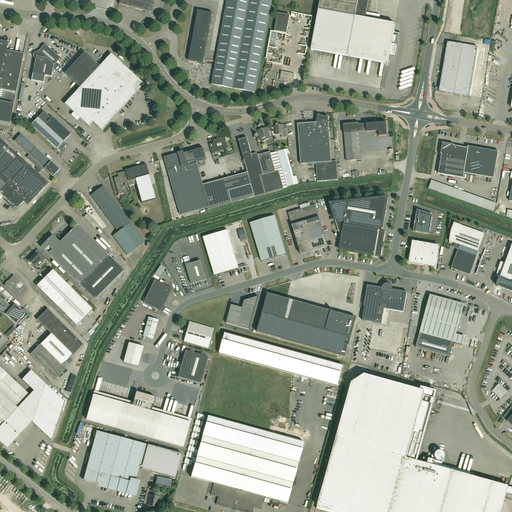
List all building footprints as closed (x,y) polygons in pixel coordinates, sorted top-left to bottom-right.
[(156,0),(120,0),(119,4),(151,13),(154,0),(156,0)] [(255,93),(272,0),(227,0),(212,85),(255,93)] [(320,0),(318,10),(311,50),(388,64),(390,53),(394,54),(396,44),(391,44),(395,24),(365,18),(368,0),(320,0)] [(203,10),(198,9),(198,10),(197,10),(196,15),(197,15),(190,56),(188,55),(188,60),(189,60),(189,61),(189,62),(193,63),(194,62),(203,63),(213,13),(203,11),(203,10)] [(287,33),(290,15),(278,13),(274,31),(287,33)] [(0,40),(0,122),(10,125),(24,54),(6,51),(7,47),(8,47),(9,43),(0,40)] [(447,42),(443,66),(473,72),(477,47),(447,42)] [(54,64),(59,58),(45,45),(37,54),(35,54),(34,55),(35,60),(31,81),(44,83),(45,76),(51,77),(53,65),(54,64)] [(111,53),(99,66),(84,52),(65,73),(80,87),(64,104),(89,127),(93,122),(99,128),(101,126),(104,128),(144,84),(111,53)] [(469,96),(473,72),(443,66),(439,91),(469,96)] [(281,71),(280,80),(285,81),(285,82),(288,82),(288,81),(293,82),(295,74),(281,71)] [(70,134),(52,117),(51,118),(43,111),(37,118),(31,125),(61,153),(65,143),(63,142),(70,134)] [(336,161),(331,161),(328,117),(317,115),(316,122),(297,124),(301,165),(316,163),(317,182),(338,180),(336,161)] [(346,161),(362,159),(359,132),(363,132),(366,132),(378,131),(379,136),(387,136),(386,122),(378,123),(378,121),(378,122),(374,122),(374,123),(366,124),(363,124),(359,125),(359,123),(343,125),(346,161)] [(287,128),(283,128),(283,125),(275,126),(276,135),(281,134),(282,138),(288,137),(287,128)] [(258,130),(260,139),(261,141),(262,142),(264,141),(265,140),(270,138),(268,130),(265,131),(264,128),(258,130)] [(37,167),(41,170),(42,171),(44,169),(53,177),(59,169),(21,134),(14,141),(29,155),(27,158),(37,167)] [(212,154),(216,153),(215,151),(228,147),(225,137),(213,140),(214,142),(209,144),(212,154)] [(284,188),(287,187),(277,151),(271,153),(270,152),(252,157),(247,137),(245,138),(243,137),(242,138),(241,139),(239,140),(248,172),(254,196),(284,188)] [(38,173),(41,170),(37,167),(34,170),(0,138),(0,192),(13,205),(13,204),(17,207),(20,204),(24,201),(28,205),(48,183),(38,173)] [(468,148),(454,146),(454,144),(442,142),(440,154),(442,154),(438,174),(463,178),(464,173),(468,148)] [(184,153),(183,152),(179,153),(164,157),(181,215),(210,206),(197,163),(196,163),(195,160),(206,157),(203,147),(184,153)] [(469,147),(468,148),(464,173),(494,178),(498,152),(469,147)] [(286,149),(278,151),(277,151),(287,187),(288,187),(287,187),(296,184),(286,149)] [(146,164),(132,168),(135,178),(149,175),(146,164)] [(136,183),(135,178),(132,168),(125,170),(126,171),(118,173),(119,176),(115,177),(116,180),(115,180),(119,194),(123,193),(121,183),(124,182),(125,186),(136,183)] [(248,172),(203,185),(210,206),(210,209),(254,196),(248,172)] [(430,182),(428,190),(494,212),(496,205),(430,182)] [(91,195),(118,232),(113,236),(127,255),(145,242),(131,223),(103,186),(91,195)] [(338,231),(343,232),(340,248),(342,250),(378,257),(380,255),(384,234),(382,232),(376,231),(377,227),(380,228),(382,226),(387,200),(385,198),(333,203),(331,206),(338,231)] [(322,227),(318,213),(315,205),(288,213),(301,254),(328,246),(325,237),(322,227)] [(432,215),(417,210),(413,231),(429,234),(432,215)] [(274,216),(250,223),(261,262),(286,254),(274,216)] [(484,234),(469,229),(461,226),(461,225),(454,223),(451,231),(449,241),(450,242),(450,243),(450,244),(451,244),(452,243),(459,245),(478,251),(484,234)] [(53,235),(47,241),(41,247),(44,250),(45,249),(49,253),(95,299),(124,271),(77,224),(60,242),(53,235)] [(239,269),(227,230),(203,237),(214,276),(239,269)] [(435,266),(438,246),(413,242),(409,262),(435,266)] [(496,275),(499,276),(496,285),(497,287),(511,292),(511,244),(503,270),(498,269),(496,275)] [(470,275),(478,252),(478,251),(459,245),(451,268),(452,269),(451,270),(452,271),(455,272),(456,271),(456,270),(470,275)] [(44,261),(47,258),(37,249),(33,254),(34,255),(28,261),(34,266),(42,259),(44,261)] [(200,261),(186,265),(191,284),(206,280),(200,261)] [(161,265),(157,273),(162,276),(166,267),(161,265)] [(92,309),(74,291),(53,270),(37,286),(58,307),(76,325),(87,314),(90,316),(94,312),(91,310),(92,309)] [(18,298),(27,288),(13,276),(8,282),(7,281),(5,283),(6,284),(4,285),(18,298)] [(154,280),(143,303),(161,312),(171,293),(171,292),(170,288),(169,287),(154,280)] [(407,292),(392,290),(390,287),(385,286),(382,288),(367,285),(364,306),(365,306),(362,320),(381,324),(384,309),(404,312),(407,292)] [(8,298),(11,295),(3,286),(0,289),(2,292),(2,293),(8,298)] [(355,317),(267,293),(256,332),(345,357),(355,317)] [(444,299),(444,300),(430,296),(428,295),(425,306),(427,306),(424,318),(420,333),(416,347),(450,357),(454,342),(456,335),(458,328),(464,304),(444,299)] [(258,296),(244,301),(242,308),(231,305),(226,323),(249,330),(258,297),(258,296)] [(15,304),(12,308),(4,300),(0,304),(0,308),(16,324),(25,314),(15,304)] [(37,320),(51,334),(30,354),(55,379),(65,369),(62,365),(83,344),(48,309),(37,320)] [(152,340),(158,320),(148,317),(143,337),(144,337),(143,339),(144,339),(145,337),(152,340)] [(189,321),(183,342),(184,342),(184,341),(208,348),(214,329),(189,322),(190,322),(189,321)] [(338,386),(343,366),(225,333),(219,354),(338,386)] [(143,347),(129,343),(123,362),(138,366),(143,347)] [(208,357),(185,350),(177,377),(200,384),(208,357)] [(0,427),(30,395),(0,367),(0,427)] [(51,440),(64,402),(45,383),(31,371),(22,380),(34,391),(30,395),(0,427),(0,441),(6,448),(31,422),(51,440)] [(425,392),(364,374),(351,383),(316,505),(340,511),(500,511),(506,493),(511,494),(511,489),(508,488),(508,487),(441,468),(443,463),(428,459),(427,464),(406,458),(422,402),(424,403),(426,397),(424,396),(425,392)] [(499,383),(492,391),(500,399),(507,392),(499,383)] [(183,447),(190,422),(168,416),(151,411),(153,404),(155,398),(136,392),(132,406),(92,395),(85,419),(139,435),(183,447)] [(287,504),(304,442),(207,416),(191,477),(213,483),(210,495),(218,497),(216,505),(242,511),(251,511),(253,507),(261,509),(264,497),(287,504)] [(181,454),(145,444),(96,431),(83,480),(132,493),(138,468),(175,478),(181,454)] [(155,486),(170,489),(172,480),(157,477),(155,486)] [(158,493),(154,492),(153,496),(150,495),(149,499),(150,499),(148,506),(156,507),(158,497),(157,497),(158,493)]
